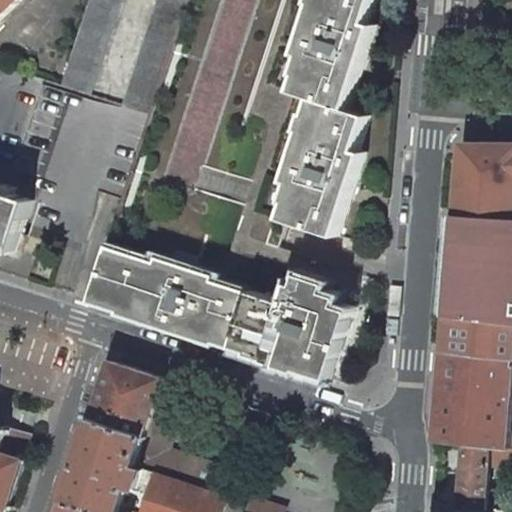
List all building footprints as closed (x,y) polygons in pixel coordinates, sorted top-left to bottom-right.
[(0,0),(0,20),(21,0),(0,0)] [(91,0),(64,85),(93,94),(122,0),(91,0)] [(177,250),(201,258),(284,0),(191,0),(155,114),(154,114),(126,202),(94,302),(157,322),(160,312),(176,317),(174,322),(186,325),(184,331),(333,380),(356,311),(341,306),(344,297),(329,292),(329,294),(300,285),(294,283),(287,303),(218,279),(220,275),(198,268),(199,263),(175,255),(177,250)] [(159,0),(125,105),(154,114),(190,0),(159,0)] [(372,23),(379,0),(322,0),(320,6),(316,5),(300,54),(309,57),(303,76),(301,76),(295,91),(316,98),(311,113),(316,115),(310,133),(305,132),(289,182),(301,186),(295,205),(290,203),(285,218),(341,236),(358,187),(352,185),(356,172),(362,174),(369,153),(361,150),(372,116),(351,109),(364,73),(357,70),(362,57),(368,59),(379,26),(372,23)] [(511,143),(465,143),(459,214),(511,217),(511,143)] [(16,194),(18,188),(5,184),(3,191),(16,194)] [(0,245),(19,251),(35,201),(16,194),(3,191),(0,189),(0,245)] [(511,217),(459,214),(450,315),(439,440),(468,443),(511,447),(511,217)] [(199,263),(201,258),(177,250),(175,255),(199,263)] [(329,292),(333,283),(303,274),(300,285),(329,294),(329,292)] [(147,463),(145,469),(138,466),(153,419),(167,378),(115,361),(70,499),(109,511),(227,511),(230,503),(232,497),(164,475),(165,469),(147,463)] [(234,493),(241,472),(171,450),(178,427),(171,424),(153,419),(138,466),(145,469),(147,463),(165,469),(164,475),(232,497),(234,493)] [(0,425),(0,511),(7,511),(9,511),(10,508),(13,509),(14,506),(11,505),(25,462),(28,463),(29,460),(26,459),(27,456),(25,455),(32,436),(10,428),(11,426),(8,425),(7,427),(0,425)] [(344,469),(352,464),(346,453),(338,458),(344,469)] [(253,499),(234,493),(232,497),(230,503),(249,509),(253,499)] [(109,511),(70,499),(65,511),(109,511)] [(249,509),(248,511),(285,511),(287,510),(253,499),(249,509)]
